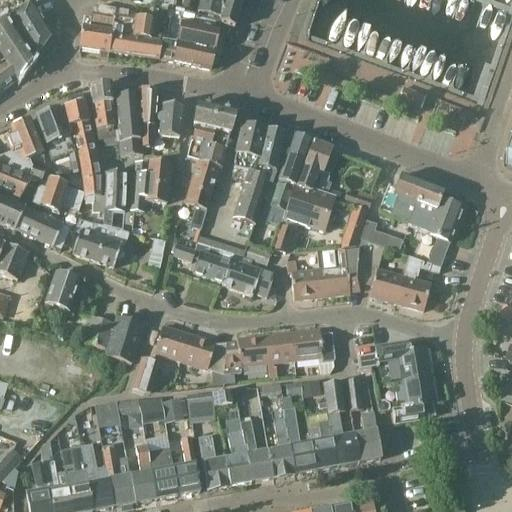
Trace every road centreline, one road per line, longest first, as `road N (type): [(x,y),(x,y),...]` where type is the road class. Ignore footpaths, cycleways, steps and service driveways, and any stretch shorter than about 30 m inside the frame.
road 1 (residential): [(0,234),(157,308),(233,326),(285,320)]
road 2 (residential): [(479,184),(256,105)]
road 3 (residential): [(392,483),(189,511)]
road 4 (residential): [(64,77),(135,77),(256,105)]
road 5 (residential): [(285,320),(366,316),(462,346)]
road 6 (residential): [(462,346),(508,194)]
road 7 (residential): [(482,487),(462,346)]
